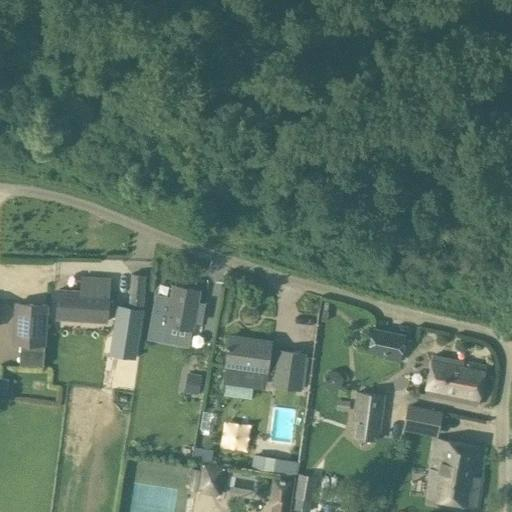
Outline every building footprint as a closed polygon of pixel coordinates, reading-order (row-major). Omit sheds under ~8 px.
[(144,310),(146,275),(130,273),(128,306),(128,309),(120,357),(136,359),(144,310)] [(56,318),(107,322),(110,279),(81,277),(80,291),(58,289),(56,318)] [(173,286),(166,325),(192,330),(199,290),(173,286)] [(47,306),(15,304),(12,343),(44,345),(47,306)] [(369,350),(387,354),(386,358),(399,361),(404,336),(373,329),(369,350)] [(230,336),(226,366),(253,370),(251,383),(264,384),(265,372),(275,374),(274,386),(300,390),(305,354),(279,350),(279,352),(269,350),(270,342),(230,336)] [(424,394),(477,405),(485,367),(433,356),(424,394)] [(184,392),(198,394),(201,375),(187,372),(184,392)] [(0,391),(11,391),(10,375),(0,375),(0,391)] [(351,436),(379,440),(379,438),(383,439),(387,409),(382,408),(384,395),(356,392),(351,436)] [(350,402),(337,401),(336,410),(349,411),(350,402)] [(442,411),(410,405),(408,404),(403,427),(416,430),(417,427),(421,428),(420,431),(437,435),(442,411)] [(434,439),(426,498),(475,508),(479,477),(478,477),(482,447),(434,439)] [(193,460),(211,462),(213,449),(195,447),(193,460)] [(314,499),(318,475),(301,472),(297,496),(314,499)] [(289,511),(292,485),(275,483),(272,511),(289,511)]
